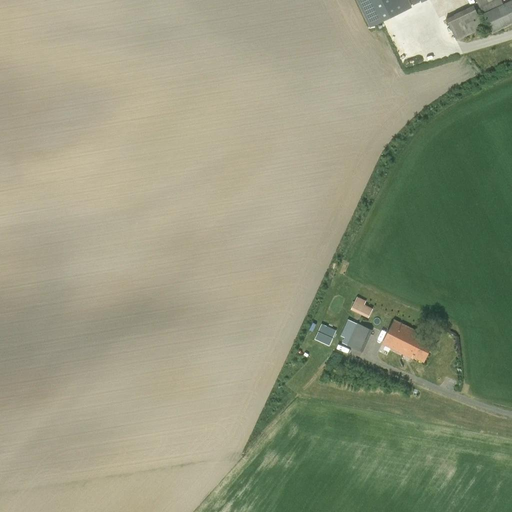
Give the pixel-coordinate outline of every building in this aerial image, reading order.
[(355,0),(369,28),(411,8),(407,0),(355,0)] [(475,0),(492,34),(511,24),(511,0),(503,4),(500,0),(475,0)] [(456,41),(484,28),(474,6),(445,19),(456,41)] [(336,318),(344,300),(334,295),(326,314),(336,318)] [(351,309),(369,318),(373,308),(364,304),(366,301),(357,297),(351,309)] [(344,341),(348,343),(347,346),(363,353),(373,331),(348,319),(343,330),(348,332),(346,337),(344,341)] [(433,343),(423,338),(423,337),(421,335),(422,334),(394,320),(381,345),(411,359),(412,357),(413,358),(413,357),(424,362),(433,343)] [(336,330),(322,324),(318,332),(333,338),(336,330)]
